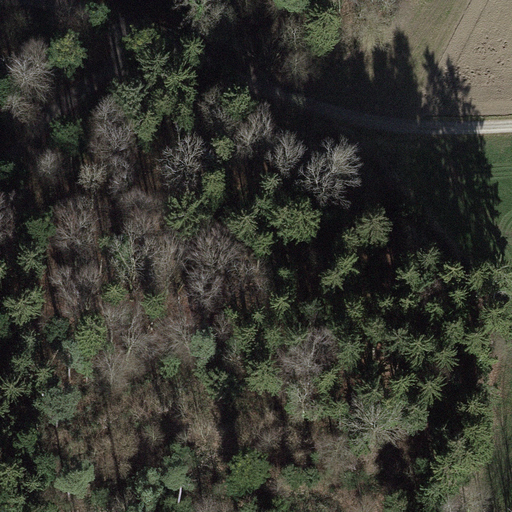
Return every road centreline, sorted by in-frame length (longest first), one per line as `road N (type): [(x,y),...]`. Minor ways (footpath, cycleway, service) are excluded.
road 1 (track): [(511,120),(402,125),(151,35)]
road 2 (track): [(151,35),(53,113),(0,168)]
road 3 (track): [(151,35),(51,5),(0,2)]
